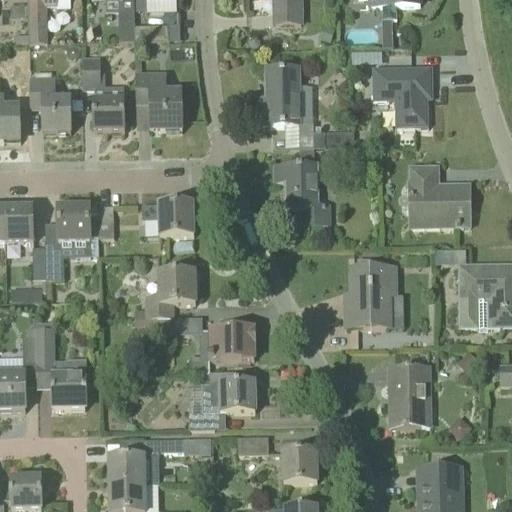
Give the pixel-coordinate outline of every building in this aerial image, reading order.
[(28,2),(29,22),(29,50),(47,50),(46,22),(47,13),(57,13),(56,3),(70,2),(69,0),(40,0),(40,2),(28,2)] [(245,0),(246,4),(274,3),(275,33),(301,33),(300,3),(301,3),(300,0),(245,0)] [(420,11),(420,10),(416,10),(416,0),(369,0),(370,12),(382,11),(382,17),(382,25),(383,25),(383,40),(391,40),(391,25),(397,25),(396,17),(396,11),(420,11)] [(135,48),(134,32),(134,16),(118,16),(118,48),(135,48)] [(168,31),(134,32),(135,48),(168,47),(168,31)] [(94,95),(94,106),(92,106),(93,138),(124,138),(123,106),(123,93),(105,93),(105,81),(99,81),(98,65),(82,65),(82,95),(94,95)] [(432,73),(412,73),(372,74),(373,107),(395,107),(395,134),(428,133),(428,90),(432,90),(432,73)] [(261,132),(281,132),(299,131),(298,75),(266,76),(267,102),(260,102),(261,132)] [(150,137),(181,137),(180,98),(164,98),(164,80),(135,81),(135,111),(149,110),(150,137)] [(53,85),(36,85),(30,85),(30,115),(42,116),(42,139),(70,139),(69,104),(53,104),(53,85)] [(0,148),(20,148),(19,114),(2,114),(2,104),(0,104),(0,148)] [(352,138),(314,139),(314,155),(353,154),(352,138)] [(299,156),(299,171),(274,172),(274,187),(286,187),(287,216),(301,215),(301,231),(331,230),(331,210),(317,210),(316,171),(314,171),(314,156),(299,156)] [(470,191),(450,191),(438,191),(438,172),(410,172),(409,221),(440,222),(439,233),(470,233),(470,191)] [(142,227),(159,226),(160,243),(194,242),(193,210),(142,212),(142,227)] [(59,254),(46,254),(46,286),(64,286),(64,263),(90,262),(89,213),(58,214),(59,254)] [(113,213),(98,213),(97,213),(98,244),(114,244),(113,213)] [(33,214),(5,215),(6,249),(34,248),(33,234),(33,214)] [(46,286),(46,254),(33,255),(33,286),(46,286)] [(511,271),(500,272),(460,273),(461,333),(511,331),(511,271)] [(345,334),(365,334),(388,334),(387,295),(395,295),(395,274),(353,274),(353,301),(345,301),(345,334)] [(146,325),(158,325),(173,324),(173,310),(196,310),(195,279),(158,280),(159,302),(146,303),(146,325)] [(41,305),(42,294),(12,293),(11,304),(41,305)] [(216,379),(216,366),(234,366),(254,366),(253,336),(203,336),(202,324),(182,324),(173,324),(158,325),(158,341),(200,340),(200,362),(189,362),(190,380),(216,379)] [(53,416),(85,415),(85,399),(87,399),(86,381),(71,381),(71,368),(53,368),(53,335),(35,335),(35,344),(36,369),(36,383),(52,383),(53,416)] [(35,344),(23,344),(23,370),(36,369),(35,344)] [(511,371),(500,372),(501,393),(511,392),(511,371)] [(390,434),(404,434),(404,435),(430,434),(429,374),(389,374),(389,388),(393,388),(394,415),(390,415),(390,434)] [(0,379),(0,416),(25,416),(25,379),(0,379)] [(203,419),(197,419),(189,419),(189,436),(214,436),(214,419),(255,418),(254,389),(221,390),(209,391),(203,391),(203,419)] [(268,461),(268,460),(268,443),(238,444),(238,462),(268,461)] [(183,445),(143,446),(144,459),(184,458),(183,445)] [(282,459),(283,479),(283,490),(317,489),(316,458),(282,459)] [(109,463),(109,492),(145,491),(144,463),(109,463)] [(419,511),(451,511),(451,493),(461,492),(460,474),(428,475),(429,492),(419,492),(419,511)] [(10,485),(11,505),(11,511),(41,511),(41,484),(10,485)] [(109,511),(145,511),(145,491),(109,492),(109,511)]
